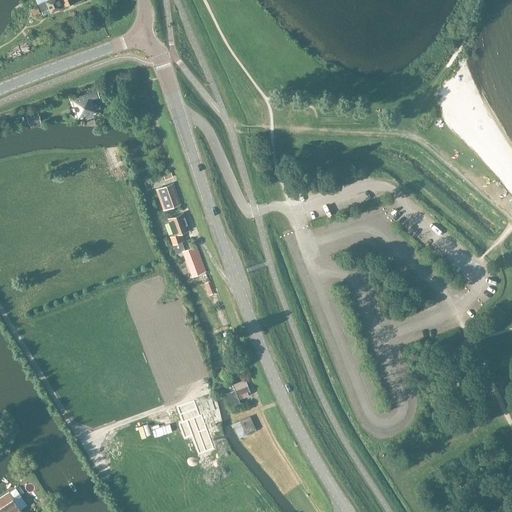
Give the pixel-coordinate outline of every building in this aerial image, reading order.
[(35,0),(40,11),(42,16),(50,13),(50,14),(74,2),(73,0),(35,0)] [(97,91),(71,99),(78,118),(97,112),(93,100),(99,98),(97,91)] [(117,160),(125,158),(122,146),(114,148),(117,160)] [(164,209),(178,204),(171,185),(157,190),(164,209)] [(169,229),(172,228),(174,235),(170,236),(173,244),(180,242),(177,234),(190,230),(183,213),(166,219),(169,229)] [(202,297),(214,293),(196,246),(185,250),(202,297)] [(495,305),(492,310),(501,317),(505,313),(495,305)] [(230,337),(224,340),(227,348),(233,345),(230,337)] [(236,349),(227,351),(231,370),(240,368),(236,349)] [(235,390),(227,393),(233,407),(240,404),(238,399),(251,394),(245,380),(233,385),(235,390)] [(193,401),(177,407),(182,421),(185,420),(194,442),(209,437),(200,415),(198,415),(193,401)] [(246,434),(256,431),(250,417),(240,421),(246,434)] [(0,511),(16,511),(20,510),(12,498),(0,506),(0,511)]
